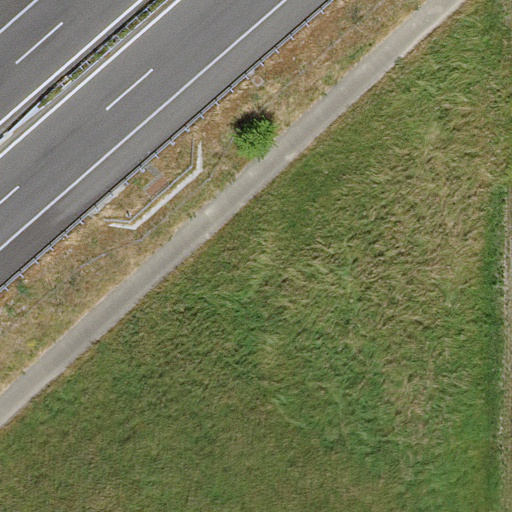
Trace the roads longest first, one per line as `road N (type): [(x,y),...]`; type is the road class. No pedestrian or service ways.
road 1 (track): [(0,419),(454,0)]
road 2 (motorway): [(0,207),(238,0)]
